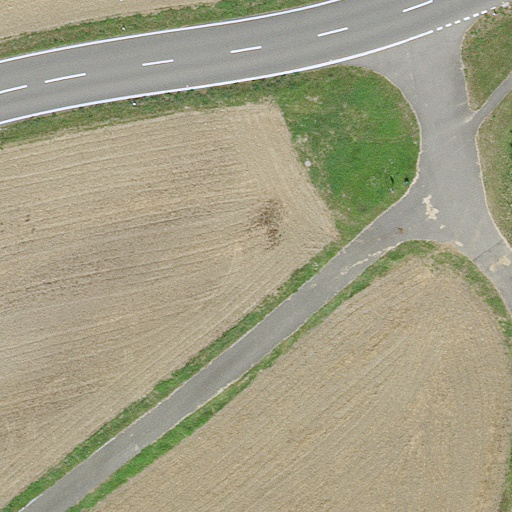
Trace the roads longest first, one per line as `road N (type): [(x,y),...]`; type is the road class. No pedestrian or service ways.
road 1 (tertiary): [(433,0),(319,34),(0,90)]
road 2 (track): [(511,275),(452,157),(417,7)]
